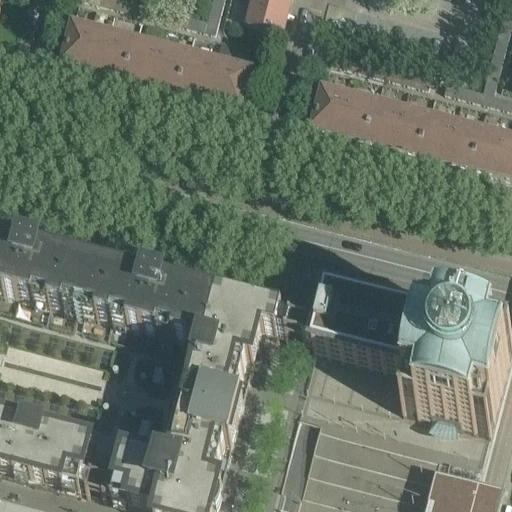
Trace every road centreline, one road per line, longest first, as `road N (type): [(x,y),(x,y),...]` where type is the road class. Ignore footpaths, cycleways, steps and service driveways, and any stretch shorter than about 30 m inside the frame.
road 1 (tertiary): [(511,293),(0,166)]
road 2 (residential): [(278,148),(29,85)]
road 3 (residential): [(511,210),(278,148)]
road 4 (residential): [(278,148),(317,0)]
